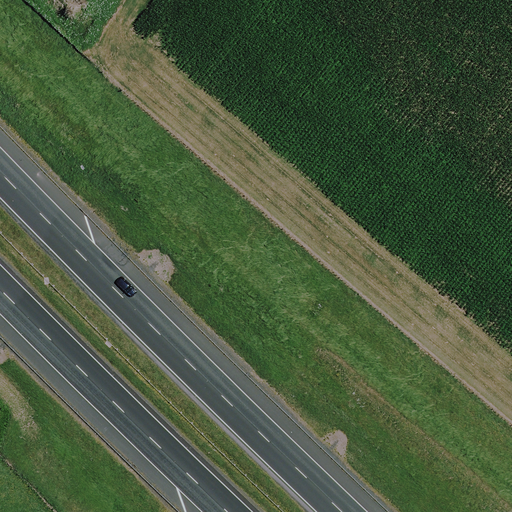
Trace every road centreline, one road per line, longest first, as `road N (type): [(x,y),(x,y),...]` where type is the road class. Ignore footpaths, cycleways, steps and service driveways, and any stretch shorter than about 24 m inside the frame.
road 1 (motorway): [(0,193),(323,511)]
road 2 (motorway): [(206,511),(0,309)]
